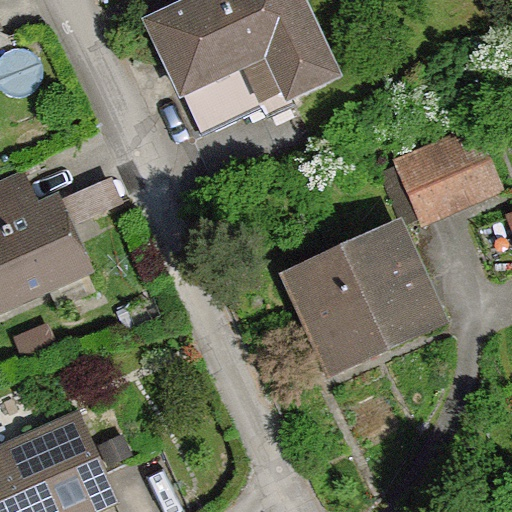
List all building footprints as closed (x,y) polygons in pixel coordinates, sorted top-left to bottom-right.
[(198,148),(342,82),(303,0),(195,0),(141,25),(198,148)] [(424,231),(501,196),(470,131),(393,167),(424,231)] [(0,190),(0,316),(87,279),(41,173),(0,190)] [(332,393),(448,335),(394,228),(278,285),(332,393)] [(0,511),(121,511),(122,511),(77,415),(0,450),(0,511)]
